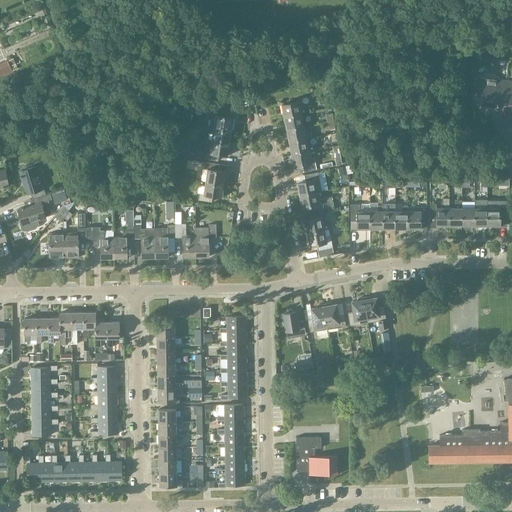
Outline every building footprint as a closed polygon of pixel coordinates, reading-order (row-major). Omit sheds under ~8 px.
[(0,76),(12,71),(8,61),(0,64),(0,76)] [(501,103),(505,81),(495,80),(495,83),(491,82),(490,87),(484,86),(485,78),(477,77),(475,92),(482,93),(480,104),(494,107),(496,94),(502,95),(501,103)] [(511,82),(505,81),(501,103),(502,103),(503,96),(509,97),(508,109),(511,109),(511,82)] [(253,96),(255,106),(261,105),(259,94),(253,96)] [(284,117),(301,114),(310,112),(309,106),(300,108),(299,101),(281,104),(284,117)] [(207,127),(231,131),(233,118),(218,115),(218,113),(211,112),(210,120),(208,119),(207,120),(207,125),(208,127),(207,127)] [(286,130),(304,126),(301,114),(284,117),(286,130)] [(304,126),(286,130),(288,142),(306,138),(312,137),(311,132),(305,134),(304,126)] [(229,143),(231,131),(207,127),(207,132),(212,133),(211,140),(229,143)] [(291,154),(309,151),(314,150),(313,145),(308,146),(306,138),(288,142),(291,154)] [(227,156),(229,143),(211,140),(209,153),(205,153),(204,159),(217,161),(218,155),(227,156)] [(309,151),(291,154),(293,167),(302,166),(303,171),(303,172),(316,169),(315,163),(314,157),(310,158),(309,151)] [(205,182),(223,184),(225,172),(216,170),(217,164),(204,162),(203,168),(207,169),(205,182)] [(45,195),(44,189),(42,190),(35,166),(19,171),(21,175),(20,176),(20,177),(21,177),(26,194),(30,193),(32,199),(36,198),(45,195)] [(316,192),(320,191),(316,172),(304,175),(305,181),(296,183),(299,195),(316,192)] [(367,195),(367,177),(347,178),(347,189),(359,189),(359,195),(367,195)] [(375,187),(375,184),(381,184),(381,178),(369,179),(369,187),(375,187)] [(221,198),(223,184),(205,182),(203,194),(199,194),(198,200),(211,202),(211,199),(212,196),(221,198)] [(334,208),(331,196),(318,199),(316,192),(299,195),(303,214),(311,212),(324,210),(334,208)] [(48,200),(51,199),(49,193),(45,195),(36,198),(37,203),(23,208),(23,207),(21,207),(21,208),(18,210),(21,220),(19,221),(22,230),(27,231),(35,229),(39,225),(37,220),(45,218),(43,211),(50,209),(48,200)] [(449,207),(449,198),(442,198),(442,207),(436,207),(436,204),(430,204),(430,226),(449,226),(449,207)] [(461,226),(461,207),(461,200),(456,200),(456,207),(449,207),(449,226),(461,226)] [(474,226),(487,225),(487,208),(487,201),(482,201),(482,207),(474,207),(474,226)] [(487,208),(487,225),(506,225),(506,202),(494,202),(494,208),(487,208)] [(350,204),(350,229),(369,229),(369,211),(369,204),(350,204)] [(395,229),(395,204),(390,204),(390,211),(382,211),(382,205),(382,229),(395,229)] [(407,205),(402,205),(402,204),(395,204),(395,229),(407,229),(407,205)] [(69,209),(65,206),(63,205),(54,216),(60,221),(69,209)] [(382,229),(382,205),(377,205),(377,211),(369,211),(369,229),(382,229)] [(427,220),(427,207),(407,207),(408,205),(407,205),(407,229),(420,229),(427,229),(427,220)] [(461,226),(474,226),(474,207),(461,207),(461,226)] [(311,212),(303,214),(306,233),(324,230),(324,229),(332,228),(331,223),(323,225),(321,217),(325,216),(324,210),(311,212)] [(2,220),(12,217),(10,212),(1,215),(2,220)] [(78,257),(78,239),(87,239),(86,227),(85,227),(84,213),(77,213),(78,227),(77,227),(77,233),(63,233),(63,257),(78,257)] [(133,238),(133,226),(133,218),(126,218),(126,229),(122,230),(122,237),(113,237),(114,259),(114,258),(127,258),(127,238),(133,238)] [(195,236),(196,257),(210,257),(210,237),(216,237),(215,224),(208,224),(208,228),(195,228),(195,236)] [(154,258),(154,237),(154,229),(140,229),(140,225),(133,226),(133,238),(140,238),(141,258),(154,258)] [(168,257),(168,238),(175,238),(174,225),(167,225),(167,228),(154,228),(154,229),(154,237),(154,258),(155,258),(168,257)] [(196,257),(195,236),(186,236),(185,229),(181,229),(181,225),(174,225),(175,238),(182,237),(182,257),(183,257),(196,257)] [(114,259),(113,237),(104,237),(104,230),(100,230),(99,227),(92,227),(93,239),(100,239),(100,259),(101,259),(113,258),(113,259),(114,259)] [(332,248),(330,236),(326,237),(324,230),(306,233),(309,246),(316,245),(318,251),(327,249),(328,254),(333,253),(332,248)] [(49,257),(63,257),(63,233),(49,233),(49,245),(45,245),(43,247),(43,251),(45,253),(49,253),(49,257)] [(363,298),(367,323),(377,321),(379,329),(387,328),(383,307),(377,308),(376,298),(372,299),(369,297),(366,297),(363,298)] [(349,326),(367,323),(363,298),(360,298),(357,299),(355,301),(351,302),(353,312),(347,313),(349,326)] [(323,304),(327,329),(345,326),(343,314),(337,315),(336,304),(331,305),(329,303),(326,304),(323,304)] [(309,332),(327,329),(323,304),(320,305),(317,305),(315,308),(311,309),(313,319),(307,320),(309,332)] [(284,318),(283,320),(283,325),(285,326),(286,331),(298,329),(299,334),(305,333),(303,321),(297,322),(295,311),(293,312),(290,310),(287,310),(285,313),(283,313),(284,318)] [(76,329),(83,329),(83,312),(71,313),(71,329),(72,344),(77,344),(76,329)] [(95,322),(95,312),(83,312),(83,329),(83,337),(88,337),(88,329),(95,328),(95,322)] [(71,313),(59,313),(59,318),(59,334),(59,345),(65,345),(64,329),(71,329),(71,313)] [(226,330),(245,330),(245,316),(226,317),(226,328),(219,328),(220,332),(226,332),(226,330)] [(29,335),(36,334),(36,318),(24,318),(24,335),(24,344),(29,343),(29,335)] [(41,334),(48,334),(47,318),(36,318),(36,334),(36,343),(41,343),(41,334)] [(53,334),(59,334),(59,318),(47,318),(48,334),(48,343),(53,343),(53,334)] [(100,338),(107,338),(106,322),(95,322),(95,328),(95,347),(100,347),(100,338)] [(106,322),(107,338),(107,347),(112,347),(112,338),(119,338),(119,322),(106,322)] [(157,338),(174,337),(174,324),(156,325),(157,338)] [(227,343),(245,343),(245,330),(226,330),(226,332),(227,341),(220,341),(220,346),(227,345),(227,343)] [(157,350),(174,350),(174,337),(157,338),(157,350)] [(227,357),(246,356),(245,343),(227,343),(227,345),(227,355),(220,355),(220,359),(227,359),(227,357)] [(157,363),(174,363),(174,350),(157,350),(157,363)] [(227,370),(246,370),(246,356),(227,357),(227,359),(227,368),(220,368),(220,372),(227,372),(227,370)] [(206,364),(212,364),(212,368),(218,367),(217,359),(206,360),(206,364)] [(157,376),(174,375),(174,363),(157,363),(157,376)] [(49,381),(49,379),(49,370),(56,370),(56,366),(49,366),(49,367),(30,368),(31,381),(49,381)] [(97,380),(116,380),(115,366),(97,367),(97,378),(90,378),(90,382),(97,382),(97,380)] [(227,384),(246,383),(246,370),(227,370),(227,372),(227,381),(220,382),(220,386),(227,386),(227,384)] [(213,371),(205,371),(205,381),(213,381),(213,371)] [(174,375),(157,376),(157,388),(175,388),(182,388),(182,383),(175,383),(174,375)] [(428,463),(511,462),(511,378),(503,379),(506,400),(508,400),(508,404),(508,422),(499,422),(500,431),(496,431),(496,428),(490,428),(490,431),(480,431),(480,429),(462,429),(462,435),(450,435),(450,433),(445,433),(445,435),(439,435),(439,445),(428,445),(428,463)] [(50,394),(49,393),(49,383),(56,383),(56,379),(49,379),(49,381),(31,381),(31,395),(50,394)] [(97,394),(116,393),(116,380),(97,380),(97,382),(97,391),(90,392),(90,396),(97,395),(97,394)] [(227,384),(227,386),(228,395),(221,395),(221,399),(228,399),(228,398),(246,397),(246,383),(227,384)] [(179,395),(175,395),(175,388),(157,388),(157,401),(175,401),(175,403),(179,403),(179,395)] [(50,408),(50,406),(50,397),(57,397),(57,393),(49,393),(50,394),(31,395),(31,408),(50,408)] [(98,407),(116,407),(116,393),(97,394),(97,395),(98,405),(90,405),(90,409),(98,409),(98,407)] [(482,400),(483,408),(491,408),(491,399),(482,400)] [(224,418),(243,418),(242,404),(224,404),(224,416),(217,416),(217,420),(224,420),(224,418)] [(50,421),(50,420),(50,410),(57,410),(57,406),(50,406),(50,408),(31,408),(31,421),(50,421)] [(98,421),(117,420),(116,407),(98,407),(98,409),(98,418),(91,418),(91,422),(98,422),(98,421)] [(182,417),(175,417),(175,409),(158,409),(158,422),(176,422),(182,422),(182,417)] [(224,431),(243,431),(243,418),(224,418),(224,420),(224,429),(217,429),(217,433),(224,433),(224,431)] [(50,421),(31,421),(32,435),(50,435),(50,424),(57,423),(57,419),(50,420),(50,421)] [(98,421),(98,422),(98,432),(91,432),(91,436),(98,436),(98,434),(117,434),(117,420),(98,421)] [(158,435),(176,435),(176,422),(158,422),(158,435)] [(224,445),(243,445),(243,431),(224,431),(224,433),(224,443),(217,443),(217,447),(224,447),(224,445)] [(158,448),(176,447),(176,435),(158,435),(158,448)] [(337,457),(337,456),(315,457),(314,448),(321,448),(321,436),(295,437),(296,471),(297,471),(297,469),(309,469),(309,474),(341,473),(341,472),(334,472),(334,470),(335,470),(335,458),(334,459),(334,457),(337,457)] [(118,450),(126,449),(125,441),(118,441),(118,450)] [(225,458),(243,458),(243,445),(224,445),(224,447),(225,456),(218,456),(218,460),(225,460),(225,458)] [(159,460),(176,460),(176,447),(158,448),(159,460)] [(94,462),(92,462),(83,462),(82,455),(78,455),(79,462),(80,462),(81,481),(94,481),(94,462)] [(107,462),(105,462),(96,462),(96,455),(92,455),(92,462),(94,462),(94,481),(108,481),(107,462)] [(107,462),(108,481),(121,480),(121,462),(109,462),(109,455),(105,455),(105,462),(107,462)] [(40,463),(38,463),(29,463),(29,456),(25,456),(25,463),(27,463),(27,482),(41,482),(40,463)] [(54,463),(52,463),(42,463),(42,456),(38,456),(38,463),(40,463),(41,482),(54,482),(54,463)] [(67,463),(65,463),(56,463),(56,456),(52,456),(52,463),(54,463),(54,482),(68,481),(67,463)] [(80,462),(79,462),(69,463),(69,456),(65,456),(65,463),(67,463),(68,481),(81,481),(80,462)] [(225,472),(244,471),(243,458),(225,458),(225,460),(225,470),(218,470),(218,474),(225,474),(225,472)] [(159,473),(177,473),(176,460),(159,460),(159,473)] [(225,472),(225,474),(225,483),(218,483),(218,487),(225,487),(225,485),(244,485),(244,471),(225,472)] [(182,479),(177,479),(177,473),(159,473),(159,486),(182,486),(182,479)]
